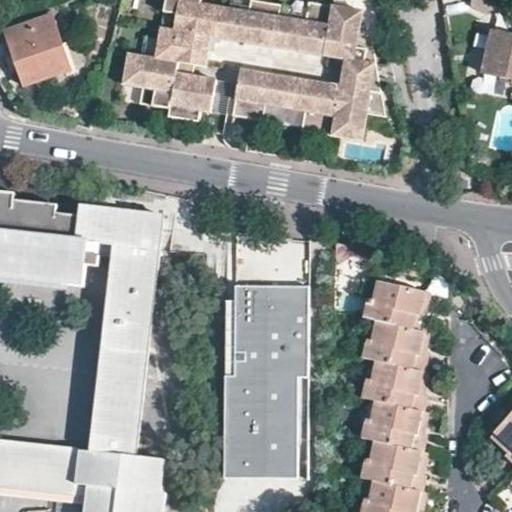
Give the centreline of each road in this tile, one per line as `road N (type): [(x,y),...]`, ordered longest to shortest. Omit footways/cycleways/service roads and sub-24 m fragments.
road 1 (residential): [(0,131),(509,226)]
road 2 (residential): [(469,359),(469,511)]
